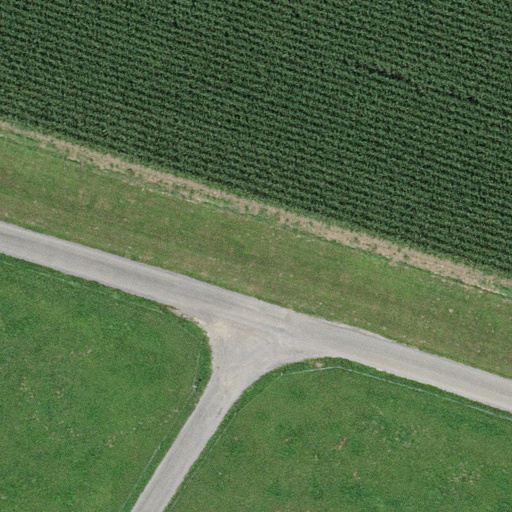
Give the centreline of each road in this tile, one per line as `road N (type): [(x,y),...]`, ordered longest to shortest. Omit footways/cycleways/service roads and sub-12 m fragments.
road 1 (track): [(511,403),(0,241)]
road 2 (track): [(141,511),(256,324)]
